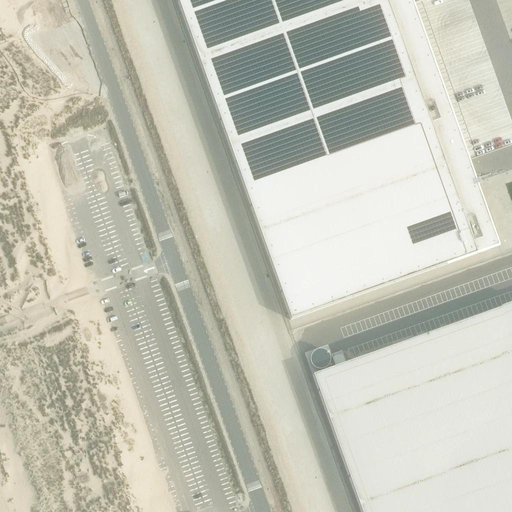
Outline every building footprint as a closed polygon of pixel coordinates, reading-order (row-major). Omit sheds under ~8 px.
[(61,0),(28,0),(39,31),(69,21),(61,0)] [(176,0),(198,61),(369,0),(176,0)] [(369,0),(198,61),(291,321),(499,246),(411,0),(369,0)] [(335,368),(312,376),(360,511),(511,511),(511,304),(346,364),(335,368)] [(341,352),(331,355),(335,368),(346,364),(341,352)]
